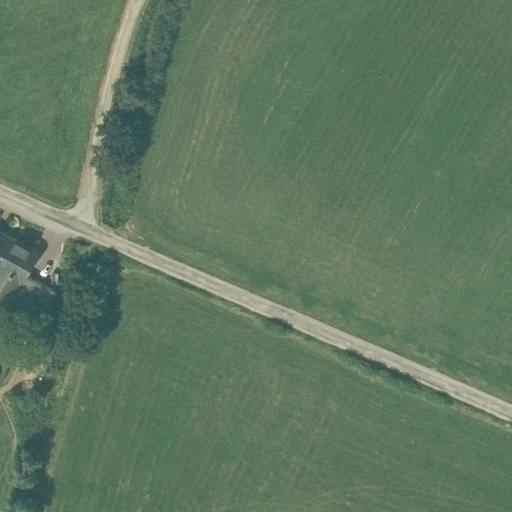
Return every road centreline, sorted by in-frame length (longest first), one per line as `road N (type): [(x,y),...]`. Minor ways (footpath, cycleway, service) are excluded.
road 1 (unclassified): [(80,225),(511,415)]
road 2 (unclassified): [(80,225),(136,0)]
